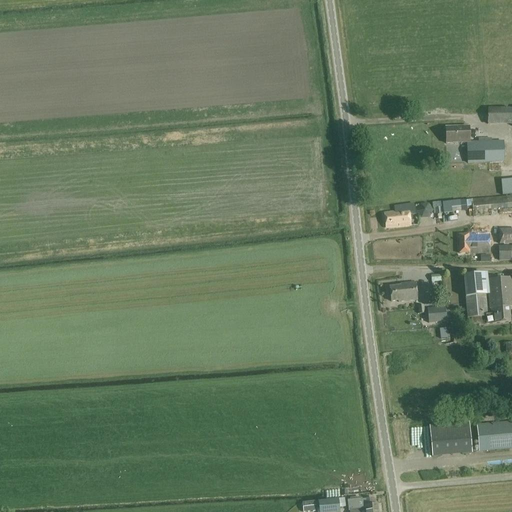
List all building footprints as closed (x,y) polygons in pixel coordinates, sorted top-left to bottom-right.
[(511,109),(487,109),(488,126),(511,125),(511,109)] [(479,142),(469,142),(469,127),(445,128),(446,144),(466,143),(467,164),(505,162),(504,141),(491,142),(491,139),(478,139),(479,142)] [(511,177),(500,179),(503,195),(511,193),(511,177)] [(511,195),(472,199),(473,212),(511,208),(511,195)] [(461,212),(460,201),(442,203),(444,215),(452,214),(452,213),(461,212)] [(394,207),(395,213),(384,215),(385,229),(410,226),(410,222),(413,221),(412,215),(415,215),(414,204),(394,207)] [(511,244),(511,229),(499,230),(499,245),(511,244)] [(468,234),(468,235),(459,235),(459,254),(469,254),(469,255),(490,254),(490,234),(468,234)] [(511,260),(511,246),(511,247),(511,246),(499,246),(500,261),(511,260)] [(511,279),(488,281),(490,296),(489,297),(490,309),(491,309),(491,315),(487,315),(486,316),(486,325),(511,323),(510,307),(511,307),(511,286),(511,282),(511,279)] [(389,287),(391,302),(398,301),(398,303),(417,301),(415,283),(400,285),(400,286),(389,287)] [(483,296),(462,298),(464,319),(485,317),(483,296)] [(429,324),(447,322),(445,307),(427,309),(429,324)] [(511,422),(477,426),(479,451),(511,448),(511,422)] [(469,423),(430,427),(432,457),(472,454),(469,423)] [(326,493),(339,493),(339,485),(326,485),(326,493)] [(319,511),(340,511),(340,508),(346,507),(345,499),(339,499),(318,501),(319,511)] [(349,511),(378,511),(378,505),(375,506),(374,499),(362,500),(362,499),(347,501),(349,511),(350,511),(349,511)] [(303,511),(310,511),(317,511),(315,501),(302,503),(303,511)]
